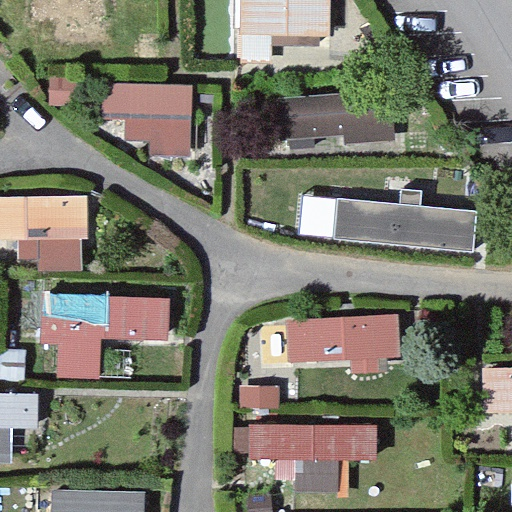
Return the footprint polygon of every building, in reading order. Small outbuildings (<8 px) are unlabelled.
[(121,0),(33,0),(34,17),(65,17),(65,39),(122,39),(121,0)] [(339,0),(251,0),(252,52),(340,51),(339,0)] [(113,75),(111,110),(141,112),(139,144),(201,147),(205,80),(113,75)] [(293,88),(293,138),(403,137),(403,108),(357,108),(356,88),(293,88)] [(99,262),(98,187),(0,187),(0,233),(37,233),(37,263),(99,262)] [(310,192),(308,235),(483,242),(485,199),(310,192)] [(181,336),(181,288),(48,288),(49,338),(69,338),(69,370),(111,370),(110,336),(181,336)] [(296,357),(407,361),(409,311),(298,307),(296,357)] [(493,427),(511,426),(511,359),(491,360),(493,427)] [(0,385),(0,450),(45,452),(46,386),(0,385)] [(386,453),(385,416),(259,418),(260,453),(307,452),(308,481),(353,480),(353,453),(386,453)] [(155,511),(155,486),(62,487),(62,511),(155,511)]
